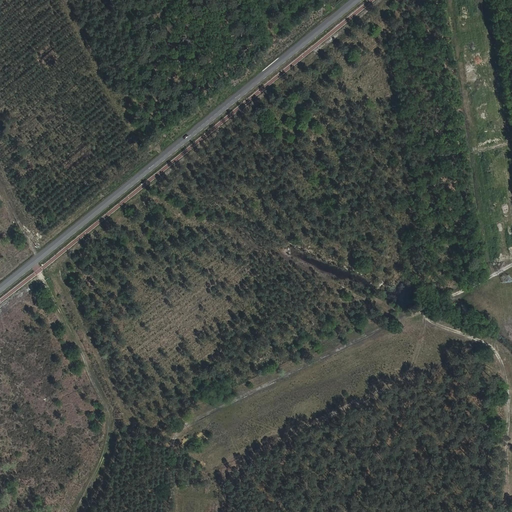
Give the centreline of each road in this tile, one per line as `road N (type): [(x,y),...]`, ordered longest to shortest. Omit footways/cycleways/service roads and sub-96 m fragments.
road 1 (secondary): [(0,290),(355,0)]
road 2 (track): [(511,268),(179,429),(170,511)]
road 3 (track): [(73,511),(102,463),(111,418),(34,262)]
